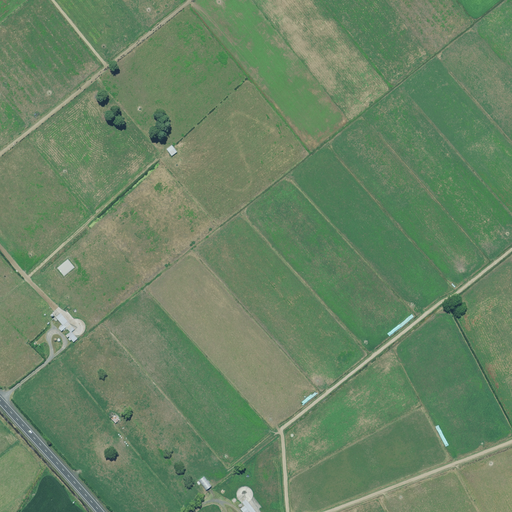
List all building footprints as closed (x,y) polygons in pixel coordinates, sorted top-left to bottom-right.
[(177,152),(172,146),(167,149),(172,156),(177,152)] [(71,332),(74,329),(61,314),(56,318),(63,326),(59,329),(62,331),(65,328),(67,330),(68,329),(70,332),(66,336),(67,338),(68,337),(73,343),(77,339),(71,332)] [(119,420),(115,414),(111,418),(115,423),(119,420)] [(212,486),(209,483),(210,482),(209,481),(208,481),(204,476),(198,481),(203,486),(202,487),(204,489),(205,489),(206,491),(212,486)] [(255,511),(246,500),(242,503),(245,506),(241,509),(242,511),(255,511)]
